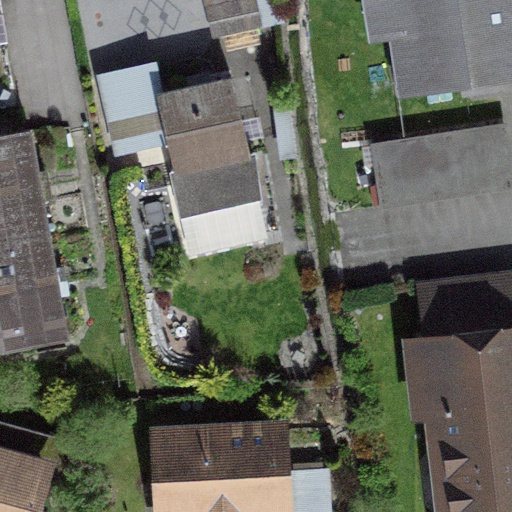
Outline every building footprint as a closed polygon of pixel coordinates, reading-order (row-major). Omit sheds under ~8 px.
[(259,0),(204,0),(212,30),(264,18),(259,0)] [(511,0),(370,0),(380,53),(396,51),(405,107),(511,88),(511,0)] [(165,68),(98,81),(115,165),(176,153),(198,260),(275,245),(243,83),(171,97),(165,68)] [(5,77),(0,77),(0,108),(10,106),(5,77)] [(10,106),(0,108),(0,142),(16,139),(10,106)] [(511,145),(510,134),(381,151),(390,214),(511,198),(511,145)] [(0,192),(42,185),(33,136),(16,139),(0,142),(0,192)] [(42,185),(0,192),(0,242),(50,234),(42,185)] [(50,234),(0,242),(0,287),(58,277),(50,234)] [(58,277),(0,287),(0,357),(70,345),(58,277)] [(511,511),(511,280),(419,293),(426,343),(409,346),(432,511),(511,511)] [(297,511),(295,426),(153,429),(155,511),(297,511)] [(53,511),(64,470),(0,453),(0,511),(53,511)]
